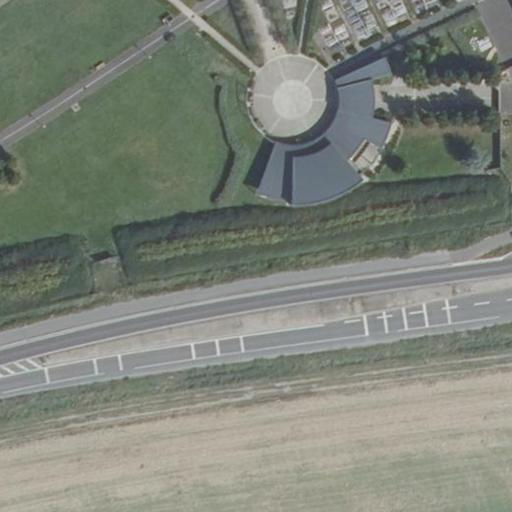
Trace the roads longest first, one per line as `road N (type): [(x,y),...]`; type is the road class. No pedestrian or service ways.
road 1 (primary): [(511,266),(124,327),(0,358)]
road 2 (track): [(511,363),(0,441)]
road 3 (primary): [(0,388),(511,310)]
